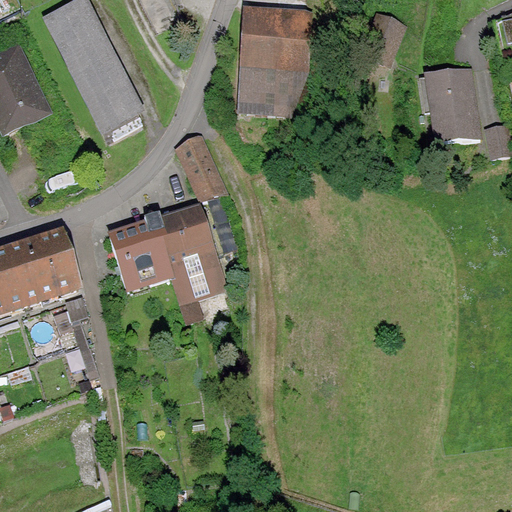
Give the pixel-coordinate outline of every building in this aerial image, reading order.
[(86,5),(45,27),(106,143),(147,122),(86,5)] [(247,23),(239,119),(294,123),(302,27),(247,23)] [(378,29),(364,66),(390,76),(404,38),(378,29)] [(19,52),(0,61),(0,135),(5,146),(55,120),(19,52)] [(473,75),(425,84),(436,156),(483,146),(473,75)] [(511,139),(510,131),(486,135),(491,166),(511,162),(511,139)] [(203,137),(176,150),(201,200),(233,195),(203,137)] [(152,218),(109,231),(127,292),(172,278),(187,327),(205,321),(199,300),(228,291),(203,207),(162,219),(161,215),(152,218)] [(65,229),(0,249),(0,314),(83,289),(76,264),(65,229)]
